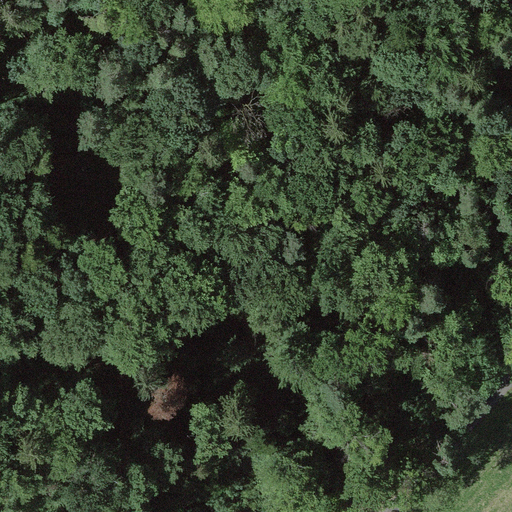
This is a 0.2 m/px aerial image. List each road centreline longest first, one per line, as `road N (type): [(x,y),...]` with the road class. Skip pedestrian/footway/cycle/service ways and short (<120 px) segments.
road 1 (track): [(511,139),(261,228),(122,239),(0,237)]
road 2 (track): [(397,511),(511,363)]
